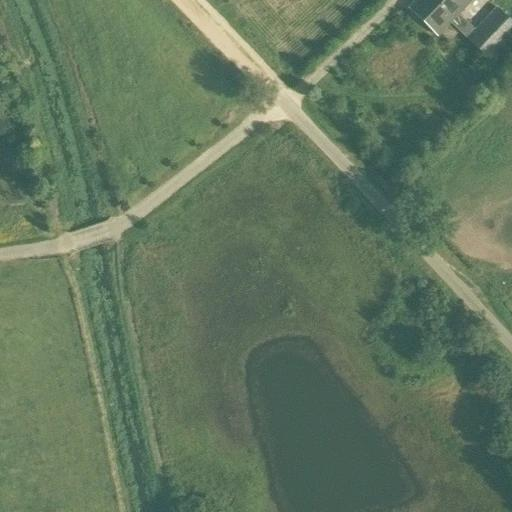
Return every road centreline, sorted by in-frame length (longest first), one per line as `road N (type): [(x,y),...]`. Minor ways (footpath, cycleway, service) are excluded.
road 1 (unclassified): [(511,346),(279,102)]
road 2 (unclassified): [(279,102),(113,229),(0,250)]
road 3 (unclassified): [(279,102),(183,0)]
